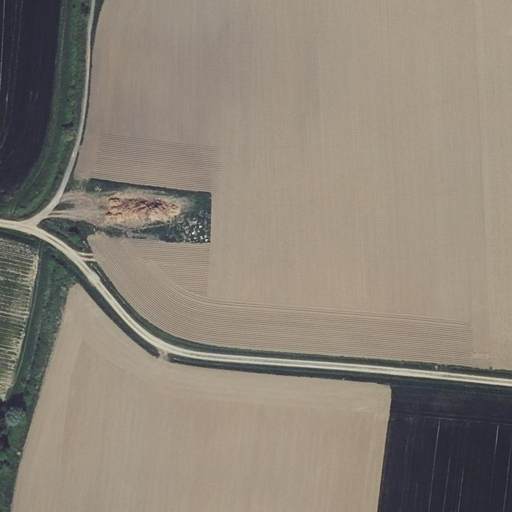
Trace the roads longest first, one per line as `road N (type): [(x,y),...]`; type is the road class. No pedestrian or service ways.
road 1 (track): [(511,377),(192,356),(155,341),(55,239),(0,225)]
road 2 (track): [(86,0),(68,164),(27,228)]
